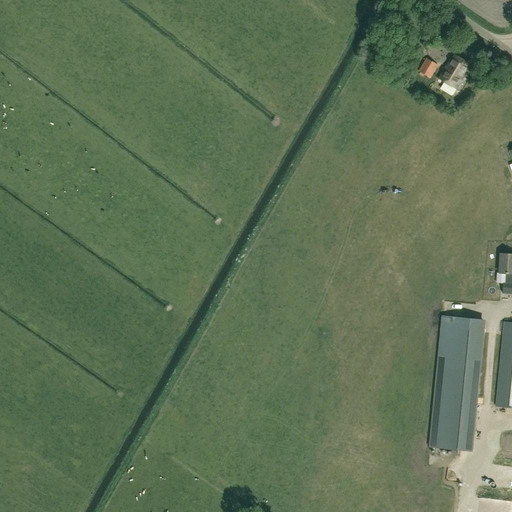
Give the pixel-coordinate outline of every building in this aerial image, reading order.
[(452,94),(455,89),(456,89),(464,77),(462,76),(469,64),(455,55),(451,61),(449,60),(438,79),(444,82),(441,88),(452,94)] [(430,78),(438,65),(426,58),(419,71),(420,72),(419,74),(423,76),(424,75),(430,78)] [(503,294),(511,294),(511,254),(500,254),(499,273),(506,274),(505,284),(503,284),(503,294)] [(443,316),(431,448),(470,452),(482,320),(443,316)] [(496,406),(511,407),(511,322),(504,322),(496,406)]
